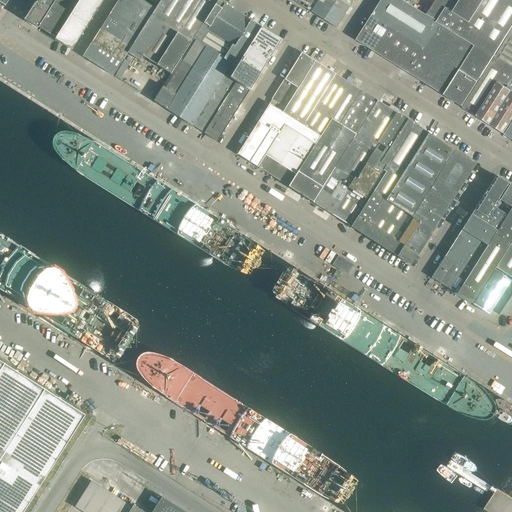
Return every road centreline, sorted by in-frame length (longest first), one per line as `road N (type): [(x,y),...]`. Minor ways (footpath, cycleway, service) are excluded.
road 1 (unclassified): [(216,163),(5,30),(23,0)]
road 2 (unknown): [(100,448),(109,398),(285,511)]
road 3 (unclassified): [(410,286),(216,163)]
road 4 (unclassified): [(206,511),(100,448),(79,457),(45,511)]
road 5 (unclassified): [(496,152),(335,50)]
road 6 (unclassified): [(216,163),(304,30)]
road 7 (unclassified): [(410,286),(496,152)]
